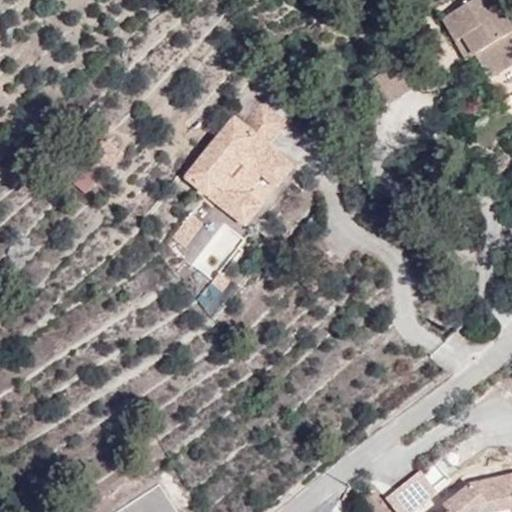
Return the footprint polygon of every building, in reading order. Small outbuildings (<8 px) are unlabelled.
[(448,0),(434,9),(447,32),(455,27),(466,46),(474,59),(482,54),(487,63),(511,48),(511,37),(489,0),(448,0)] [(455,27),(447,32),(458,50),(466,46),(455,27)] [(377,93),(405,75),(389,50),(361,70),(377,93)] [(480,68),(487,63),(482,54),(474,59),(480,68)] [(175,174),(218,207),(233,187),(250,167),(266,181),(281,161),(254,139),(272,115),(249,97),(229,121),(221,115),(175,174)] [(233,187),(218,207),(234,220),(249,201),(233,187)] [(173,242),(191,218),(180,209),(162,233),(173,242)] [(211,313),(226,294),(211,282),(196,301),(211,313)] [(384,506),(388,511),(417,511),(434,499),(418,479),(384,506)] [(511,511),(511,482),(469,491),(458,500),(461,505),(455,510),(451,505),(442,511),(511,511)] [(178,511),(160,483),(112,511),(178,511)] [(455,510),(461,505),(458,500),(451,505),(455,510)]
